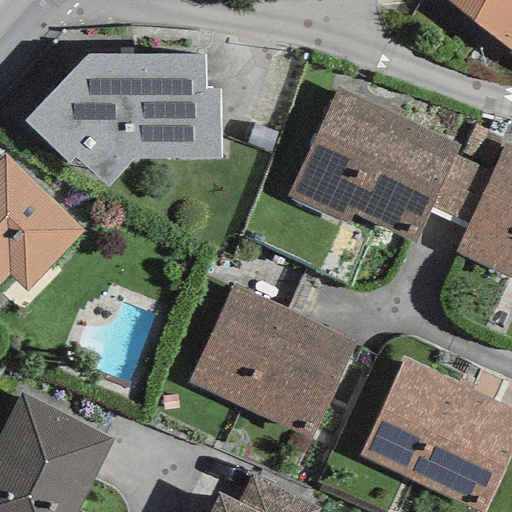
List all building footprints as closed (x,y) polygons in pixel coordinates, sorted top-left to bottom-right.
[(511,0),(445,0),(511,51),(508,55),(511,56),(511,0)] [(88,55),(25,120),(68,164),(75,158),(105,185),(131,158),(220,159),(219,91),(204,91),(204,54),(88,55)] [(337,88),(291,185),(287,196),(348,224),(353,214),(415,242),(460,145),(337,88)] [(511,148),(503,144),(458,240),(452,252),(511,280),(511,148)] [(0,283),(7,276),(25,293),(84,231),(4,155),(0,159),(0,283)] [(352,342),(230,288),(186,386),(308,440),(352,342)] [(481,511),(511,449),(511,408),(404,357),(358,456),(477,511),(481,511)] [(20,395),(0,433),(0,511),(76,511),(112,441),(20,395)] [(252,476),(239,503),(258,511),(316,511),(318,508),(252,476)] [(218,493),(209,511),(258,511),(239,503),(218,493)]
